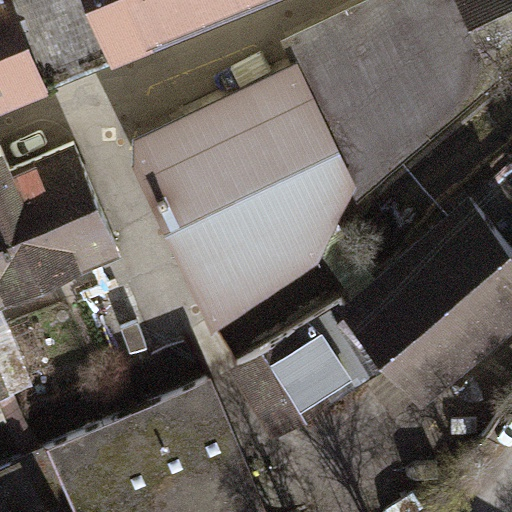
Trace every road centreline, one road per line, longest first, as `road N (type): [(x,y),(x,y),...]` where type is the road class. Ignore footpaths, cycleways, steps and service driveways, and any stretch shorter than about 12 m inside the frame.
road 1 (residential): [(73,96),(288,511)]
road 2 (residential): [(73,96),(310,0)]
